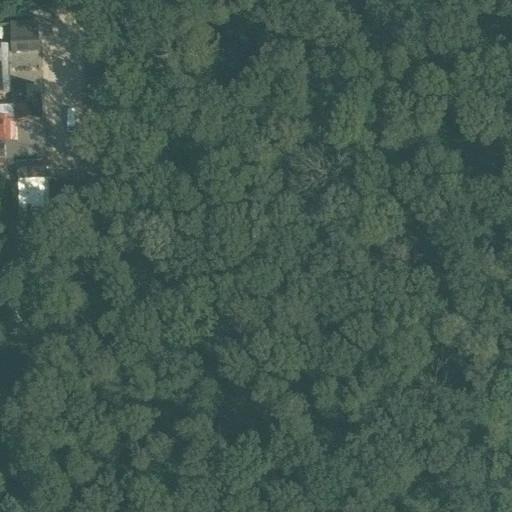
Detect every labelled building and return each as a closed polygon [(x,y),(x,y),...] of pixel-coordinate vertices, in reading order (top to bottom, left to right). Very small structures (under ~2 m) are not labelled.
[(39,37),(12,38),(13,54),(39,53),(39,37)] [(0,71),(8,71),(8,47),(0,47),(0,71)] [(8,71),(0,71),(0,94),(9,94),(8,71)] [(41,91),(14,92),(15,107),(42,106),(41,91)] [(42,106),(15,107),(16,123),(42,122),(42,106)] [(11,121),(0,121),(0,144),(12,144),(11,121)] [(12,144),(0,144),(0,167),(13,167),(12,144)] [(44,164),(18,165),(18,181),(45,180),(44,164)]
